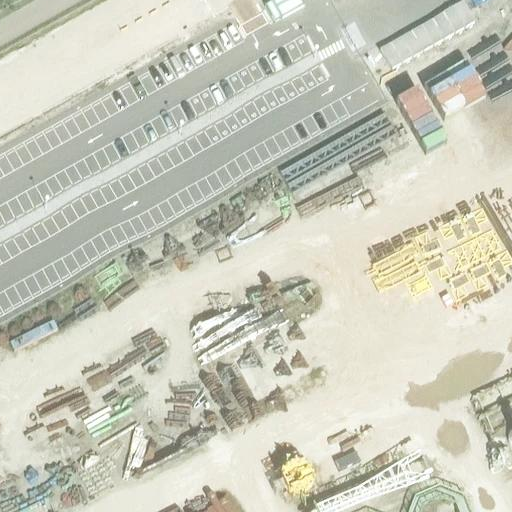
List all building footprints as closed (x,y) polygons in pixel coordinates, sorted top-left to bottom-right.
[(194,0),(198,10),(221,1),(221,0),(194,0)] [(399,23),(442,121),(460,113),(417,15),(399,23)] [(420,137),(438,127),(377,21),(358,32),(420,137)] [(299,24),(287,34),(295,43),(306,33),(299,24)] [(391,166),(411,156),(347,25),(327,35),(391,166)] [(208,114),(269,246),(297,233),(303,240),(312,231),(294,192),(279,190),(269,199),(238,130),(243,136),(256,130),(275,133),(289,126),(291,113),(286,101),(308,98),(316,106),(313,92),(285,88),(298,77),(303,82),(299,58),(262,65),(280,103),(249,117),(249,118),(222,114),(231,106),(224,92),(222,110),(218,110),(208,114)] [(349,168),(369,160),(332,62),(311,69),(349,168)] [(161,74),(145,83),(167,122),(184,112),(161,74)] [(191,113),(172,123),(286,348),(312,335),(283,277),(271,283),(267,274),(271,271),(191,113)] [(160,115),(138,126),(246,346),(267,336),(160,115)] [(100,207),(138,190),(121,149),(95,160),(100,171),(87,176),(100,207)] [(466,173),(446,182),(457,207),(477,199),(466,173)] [(37,236),(125,407),(147,395),(39,187),(32,190),(52,228),(37,236)] [(400,203),(392,209),(404,226),(413,220),(400,203)] [(426,224),(434,246),(454,239),(446,217),(426,224)] [(409,255),(424,244),(416,231),(400,242),(409,255)] [(285,261),(323,334),(345,323),(307,249),(285,261)] [(0,317),(19,355),(39,345),(0,270),(0,260),(4,259),(0,251),(0,317)] [(61,345),(101,441),(124,431),(84,336),(61,345)] [(0,386),(42,465),(70,450),(68,447),(94,433),(62,374),(49,381),(56,393),(36,404),(0,337),(0,386)] [(283,386),(345,511),(373,511),(325,414),(335,410),(384,511),(409,511),(345,381),(349,379),(347,375),(333,382),(318,351),(302,359),(309,374),(283,386)] [(450,511),(376,375),(356,386),(424,511),(450,511)] [(198,442),(132,476),(150,511),(182,511),(171,489),(179,504),(220,483),(198,442)]
